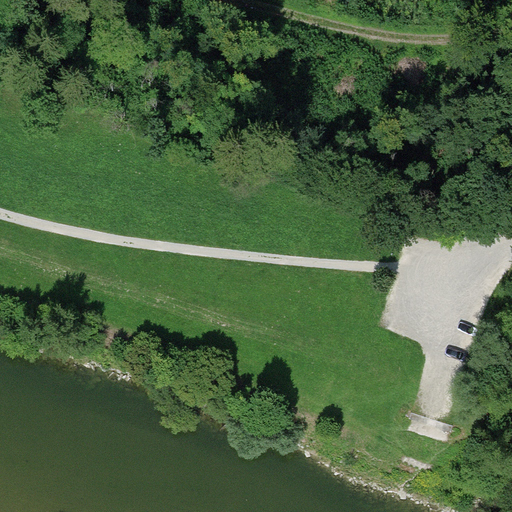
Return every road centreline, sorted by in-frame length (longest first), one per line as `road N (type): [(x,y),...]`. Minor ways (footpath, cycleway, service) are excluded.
road 1 (track): [(0,213),(115,240),(394,269),(511,247)]
road 2 (track): [(229,0),(408,39),(481,37),(511,11)]
road 3 (track): [(478,257),(434,416)]
